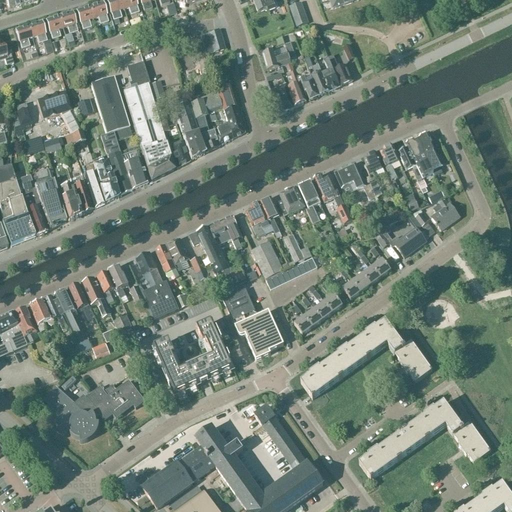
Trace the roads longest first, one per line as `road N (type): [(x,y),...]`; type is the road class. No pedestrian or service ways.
road 1 (residential): [(0,310),(443,118)]
road 2 (residential): [(274,377),(480,228),(483,208),(443,118)]
road 3 (residential): [(0,268),(262,141)]
road 4 (residential): [(262,141),(511,18)]
road 5 (residential): [(0,86),(99,47),(232,24)]
road 6 (residential): [(81,491),(175,421),(274,377)]
road 7 (residential): [(262,141),(232,24)]
